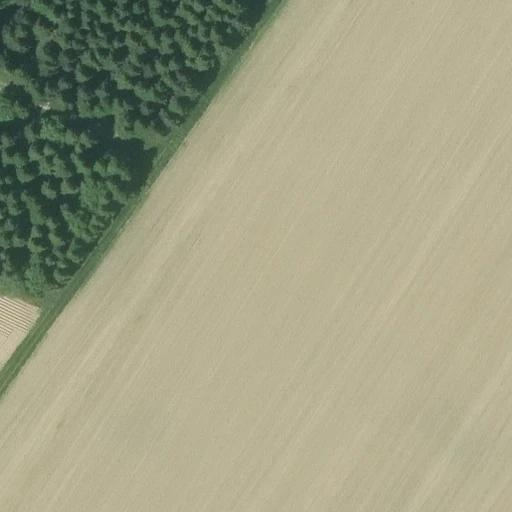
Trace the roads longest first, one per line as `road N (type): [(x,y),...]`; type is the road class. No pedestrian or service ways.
road 1 (track): [(0,387),(279,0)]
road 2 (track): [(0,90),(158,166)]
